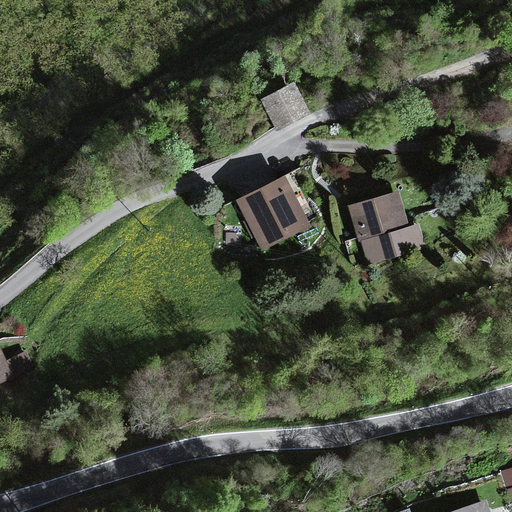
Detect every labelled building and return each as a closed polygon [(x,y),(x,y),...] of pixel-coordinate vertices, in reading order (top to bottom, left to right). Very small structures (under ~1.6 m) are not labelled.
[(296,73),(260,90),(279,130),(315,113),(296,73)] [(322,226),(275,177),(230,204),(273,256),(322,226)] [(395,191),(343,205),(372,270),(438,252),(424,228),(411,229),(395,191)] [(0,344),(0,394),(21,383),(0,344)] [(511,464),(493,468),(499,497),(511,494),(511,464)] [(488,511),(483,501),(452,511),(488,511)]
